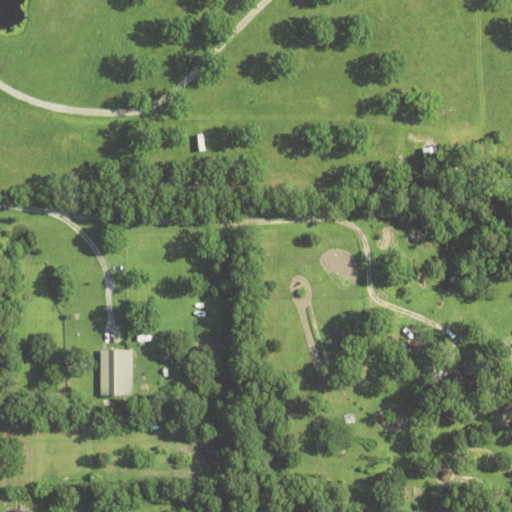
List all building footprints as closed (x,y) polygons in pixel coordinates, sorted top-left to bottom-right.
[(436,334),(437,338),(431,341),(434,348),(429,350),(423,335),(428,333),(429,337),(436,334)] [(101,351),(133,351),(133,397),(101,397),(101,351)] [(446,400),(427,398),(428,389),(430,389),(432,367),(449,368),(448,382),(445,382),(444,386),(447,387),(446,400)] [(202,384),(202,372),(211,372),(211,384),(202,384)] [(451,384),(451,375),(474,377),(473,385),(451,384)] [(206,464),(207,434),(231,435),(230,465),(206,464)]
